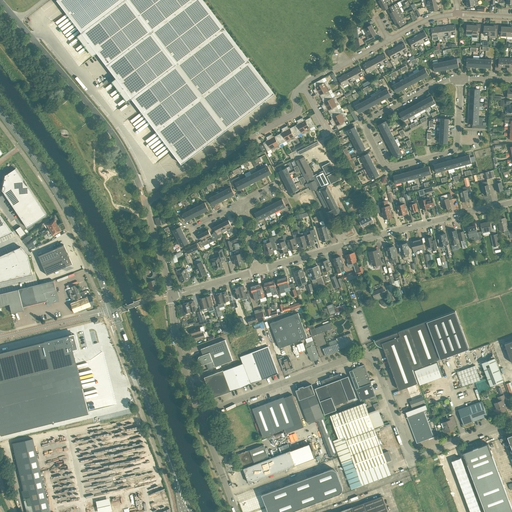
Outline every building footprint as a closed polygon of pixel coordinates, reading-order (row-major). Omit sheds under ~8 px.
[(201,0),(55,0),(56,0),(180,164),(273,94),(201,0)] [(394,5),(391,0),(381,5),(384,10),(387,8),(397,3),(394,5)] [(400,8),(397,3),(387,8),(390,13),(398,9),(400,8)] [(41,18),(54,37),(73,25),(68,17),(63,20),(55,9),(41,18)] [(398,9),(390,13),(392,18),(400,14),(398,9)] [(403,18),(400,14),(392,18),(395,23),(403,18)] [(405,23),(403,18),(395,23),(398,27),(405,23)] [(469,25),(469,24),(464,23),(463,35),(466,35),(466,34),(472,34),(472,25),(469,25)] [(366,34),(374,30),(371,25),(367,27),(365,24),(360,27),(361,30),(363,29),(366,34)] [(472,25),(472,34),(472,37),(477,37),(478,31),(481,31),(481,24),(476,24),(476,25),(472,25)] [(481,24),(481,31),(484,32),(484,35),(489,35),(490,26),(486,26),(486,25),(481,24)] [(493,26),(490,26),(489,35),(495,35),(495,32),(498,32),(498,25),(493,25),(493,26)] [(504,25),(498,25),(498,32),(501,32),(501,36),(506,36),(507,27),(504,27),(504,25)] [(374,30),(366,34),(368,39),(364,41),(366,44),(373,39),(372,37),(376,34),(374,30)] [(419,34),(423,43),(429,40),(424,32),(419,34)] [(419,34),(414,37),(418,46),(423,43),(419,34)] [(418,46),(414,37),(408,40),(413,49),(418,46)] [(404,43),(398,46),(403,54),(408,51),(404,43)] [(398,46),(393,49),(397,57),(403,54),(398,46)] [(397,57),(393,49),(388,51),(392,60),(397,57)] [(379,56),(383,65),(389,62),(384,53),(379,56)] [(379,56),(374,59),(378,67),(383,65),(379,56)] [(504,67),(504,58),(496,58),(495,71),(501,71),(501,67),(504,67)] [(374,59),(368,62),(373,70),(378,67),(374,59)] [(373,70),(368,62),(363,65),(367,73),(373,70)] [(360,67),(354,70),(359,78),(364,75),(360,67)] [(425,68),(419,71),(423,78),(429,75),(425,68)] [(354,70),(349,72),(353,81),(359,78),(354,70)] [(419,71),(414,74),(418,81),(423,78),(419,71)] [(353,81),(349,72),(344,75),(348,84),(353,81)] [(418,81),(414,74),(409,77),(413,84),(418,81)] [(348,84),(344,75),(338,78),(343,86),(348,84)] [(413,84),(409,77),(403,80),(407,87),(413,84)] [(315,93),(329,85),(327,81),(324,82),(322,79),(314,83),(316,88),(313,90),(315,93)] [(403,80),(398,83),(402,90),(407,87),(403,80)] [(402,90),(398,83),(392,86),(396,93),(402,90)] [(331,89),(329,85),(315,93),(316,96),(319,94),(322,99),(330,94),(328,91),(331,89)] [(382,91),(386,99),(391,96),(387,88),(382,91)] [(386,99),(382,91),(376,94),(380,102),(386,99)] [(330,94),(322,99),(324,104),(321,105),(323,108),(337,100),(335,96),(332,98),(330,94)] [(376,94),(371,97),(375,104),(380,102),(376,94)] [(432,95),(426,98),(430,106),(436,103),(432,95)] [(371,97),(365,100),(369,107),(375,104),(371,97)] [(426,98),(421,101),(425,109),(430,106),(426,98)] [(339,104),(337,100),(323,108),(324,111),(328,109),(330,114),(339,110),(337,106),(339,104)] [(365,100),(360,103),(364,110),(369,107),(365,100)] [(501,100),(501,106),(505,106),(508,106),(507,110),(506,110),(505,111),(505,115),(511,115),(511,104),(511,100),(501,100)] [(421,101),(415,104),(419,112),(425,109),(421,101)] [(364,110),(360,103),(355,106),(359,113),(364,110)] [(419,112),(415,104),(410,107),(414,115),(419,112)] [(410,107),(405,110),(409,117),(414,115),(410,107)] [(339,110),(330,114),(333,119),(330,121),(331,123),(345,116),(343,112),(341,113),(339,110)] [(409,117),(405,110),(399,113),(403,120),(409,117)] [(387,121),(392,119),(391,117),(393,116),(392,112),(384,116),(387,121)] [(347,120),(345,116),(331,123),(333,126),(336,125),(338,130),(347,125),(345,121),(347,120)] [(302,118),(301,118),(308,133),(311,131),(310,128),(315,126),(310,117),(304,121),(302,118)] [(308,133),(301,118),(297,121),(298,124),(294,126),(299,134),(302,133),(303,135),(308,133)] [(381,130),(388,126),(386,121),(378,125),(381,130)] [(287,126),(285,127),(292,141),(296,139),(294,137),(299,134),(294,126),(289,129),(287,126)] [(350,136),(357,132),(355,126),(347,130),(350,136)] [(391,132),(388,126),(381,130),(384,136),(391,132)] [(292,141),(285,127),(281,129),(283,132),(279,134),(283,143),(286,141),(288,144),(292,141)] [(357,132),(350,136),(353,141),(360,137),(357,132)] [(391,132),(384,136),(386,141),(394,137),(391,132)] [(283,143),(279,134),(273,137),(272,134),(269,135),(277,150),(281,148),(279,145),(283,143)] [(277,150),(269,135),(266,137),(268,140),(263,143),(267,151),(271,149),(272,152),(277,150)] [(363,143),(360,137),(353,141),(355,147),(363,143)] [(394,137),(386,141),(389,147),(397,143),(394,137)] [(318,142),(298,152),(299,155),(319,145),(318,142)] [(363,143),(355,147),(358,152),(366,148),(363,143)] [(397,143),(389,147),(392,152),(400,148),(397,143)] [(402,154),(400,148),(392,152),(395,158),(402,154)] [(363,162),(371,158),(368,153),(361,157),(363,162)] [(469,155),(463,156),(466,165),(472,163),(469,155)] [(466,165),(463,156),(457,158),(460,166),(466,165)] [(319,187),(313,175),(304,157),(296,160),(312,191),(315,189),(319,187)] [(371,158),(363,162),(366,168),(374,164),(371,158)] [(460,166),(457,158),(452,160),(454,168),(460,166)] [(454,168),(452,160),(446,161),(448,169),(454,168)] [(448,169),(446,161),(440,163),(442,171),(448,169)] [(342,214),(327,186),(334,182),(339,180),(337,174),(336,175),(335,172),(334,172),(333,170),(334,170),(330,162),(322,166),(324,170),(322,171),(322,170),(321,171),(321,172),(317,174),(317,173),(315,174),(313,175),(319,187),(315,189),(332,223),(343,218),(341,214),(342,214)] [(442,171),(440,163),(434,164),(436,173),(442,171)] [(374,164),(366,168),(369,173),(377,169),(374,164)] [(268,166),(262,169),(266,176),(272,173),(268,166)] [(429,166),(423,167),(425,175),(431,174),(429,166)] [(282,177),(290,173),(287,167),(279,171),(282,177)] [(425,175),(423,167),(417,169),(419,177),(425,175)] [(2,191),(2,190),(27,227),(46,214),(27,185),(24,181),(15,168),(5,176),(5,175),(4,175),(1,191),(2,191)] [(266,176),(262,169),(257,171),(261,179),(266,176)] [(377,169),(369,173),(372,179),(373,181),(378,178),(377,176),(379,175),(377,169)] [(419,177),(417,169),(411,171),(413,179),(419,177)] [(257,171),(251,174),(255,182),(261,179),(257,171)] [(413,179),(411,171),(405,172),(407,180),(413,179)] [(407,180),(405,172),(399,174),(401,182),(407,180)] [(290,173),(282,177),(285,182),(292,178),(290,173)] [(251,174),(246,177),(250,184),(255,182),(251,174)] [(401,182),(399,174),(393,176),(395,184),(401,182)] [(246,177),(240,180),(244,187),(250,184),(246,177)] [(292,178),(285,182),(287,188),(295,184),(292,178)] [(244,187),(240,180),(235,183),(239,190),(244,187)] [(497,183),(495,183),(496,188),(497,192),(503,190),(501,180),(496,181),(497,183)] [(484,195),(490,193),(487,181),(481,182),(484,195)] [(298,189),(295,184),(287,188),(290,193),(298,189)] [(463,187),(463,191),(460,192),(462,202),(469,200),(467,191),(471,191),(469,186),(463,187)] [(225,190),(229,197),(235,194),(231,187),(225,190)] [(225,190),(220,192),(224,200),(229,197),(225,190)] [(220,192),(214,195),(218,203),(224,200),(220,192)] [(441,201),(444,209),(451,207),(449,200),(452,199),(450,193),(447,194),(447,195),(440,197),(441,200),(441,201)] [(218,203),(214,195),(209,198),(213,206),(218,203)] [(427,195),(424,196),(425,198),(426,199),(419,201),(420,205),(421,205),(422,209),(429,208),(427,202),(429,201),(427,195)] [(410,204),(411,212),(417,210),(416,203),(418,203),(416,198),(413,199),(414,201),(409,202),(410,204)] [(282,199),(276,202),(280,209),(286,206),(282,199)] [(387,200),(384,201),(388,218),(392,217),(390,205),(388,206),(387,200)] [(388,218),(384,201),(381,202),(382,204),(377,205),(376,207),(377,213),(382,211),(384,219),(388,218)] [(205,202),(199,205),(203,213),(209,210),(205,202)] [(280,209),(276,202),(271,205),(275,212),(280,209)] [(203,213),(199,205),(194,208),(198,215),(203,213)] [(275,212),(271,205),(266,207),(269,215),(275,212)] [(269,215),(266,207),(260,210),(264,218),(269,215)] [(194,208),(188,211),(192,218),(198,215),(194,208)] [(264,218),(260,210),(254,213),(258,220),(264,218)] [(322,221),(326,219),(321,210),(318,212),(322,221)] [(192,218),(188,211),(183,213),(187,221),(192,218)] [(370,213),(363,217),(359,219),(363,227),(374,221),(370,213)] [(505,218),(498,219),(498,221),(499,225),(499,224),(501,231),(504,231),(505,234),(506,235),(509,234),(510,239),(511,238),(511,231),(509,231),(509,229),(508,229),(507,223),(506,223),(505,218)] [(44,233),(57,225),(55,222),(56,222),(55,220),(54,220),(54,219),(46,224),(48,227),(41,232),(42,234),(44,233)] [(228,220),(224,222),(227,230),(228,232),(229,232),(230,232),(231,232),(234,231),(236,235),(239,233),(234,224),(231,226),(228,220)] [(224,222),(219,225),(223,233),(227,230),(224,222)] [(5,223),(0,225),(0,230),(2,236),(12,232),(5,223)] [(59,228),(57,225),(44,233),(45,235),(51,232),(53,235),(60,231),(60,230),(60,229),(59,228)] [(219,225),(214,227),(217,234),(214,235),(217,239),(219,238),(218,235),(223,233),(219,225)] [(326,225),(322,226),(326,240),(330,239),(326,225)] [(480,232),(477,232),(476,225),(468,227),(469,231),(467,231),(469,238),(476,237),(475,235),(478,235),(479,239),(482,238),(480,232)] [(15,230),(20,237),(25,233),(20,226),(15,230)] [(176,236),(183,232),(180,226),(173,230),(176,236)] [(326,240),(322,226),(318,228),(322,242),(326,240)] [(314,243),(313,240),(317,239),(314,229),(304,232),(307,245),(309,245),(310,246),(313,245),(314,244),(314,243)] [(214,234),(211,236),(208,230),(203,233),(209,243),(217,239),(214,235),(214,234)] [(458,238),(456,230),(449,232),(451,240),(453,245),(452,245),(453,250),(459,248),(458,244),(457,244),(455,239),(458,238)] [(183,232),(176,236),(178,241),(186,237),(183,232)] [(307,245),(304,232),(293,235),(294,238),(296,244),(299,244),(300,247),(301,247),(301,248),(302,248),(305,247),(306,246),(305,246),(307,245)] [(209,243),(203,233),(198,235),(201,241),(198,242),(201,248),(204,246),(209,243)] [(445,233),(441,234),(444,247),(444,248),(445,250),(447,257),(450,256),(447,244),(448,244),(445,233)] [(294,238),(291,239),(290,237),(288,237),(287,234),(282,235),(283,238),(284,241),(285,241),(287,249),(290,248),(290,250),(297,248),(296,244),(294,238)] [(499,246),(497,234),(491,235),(493,247),(499,246)] [(284,241),(283,238),(278,240),(276,236),(273,237),(276,250),(279,249),(280,253),(287,251),(287,249),(285,241),(284,241)] [(189,243),(186,237),(178,241),(181,247),(189,243)] [(270,242),(263,244),(266,254),(273,252),(273,251),(276,250),(273,237),(269,238),(270,242)] [(426,238),(429,250),(438,248),(436,242),(435,240),(433,240),(432,237),(426,238)] [(422,239),(417,240),(419,249),(422,249),(423,252),(425,251),(422,239)] [(199,248),(197,243),(186,248),(188,253),(199,248)] [(406,256),(403,244),(398,245),(401,254),(402,254),(404,260),(406,259),(406,256)] [(64,245),(38,256),(46,275),(72,264),(64,245)] [(20,247),(14,249),(19,262),(21,262),(28,259),(27,255),(20,247)] [(393,260),(390,247),(386,248),(388,258),(390,257),(391,263),(394,262),(393,260)] [(14,249),(7,252),(12,265),(14,264),(19,262),(14,249)] [(214,265),(215,270),(223,267),(221,261),(225,260),(222,249),(215,251),(217,257),(211,259),(213,265),(214,265)] [(240,249),(236,250),(240,264),(244,263),(240,249)] [(240,264),(236,250),(232,251),(233,255),(231,256),(232,260),(234,259),(236,265),(240,264)] [(376,250),(369,252),(371,261),(370,261),(371,266),(382,264),(379,255),(377,255),(376,250)] [(7,252),(0,255),(5,267),(7,267),(12,265),(7,252)] [(361,266),(358,267),(357,262),(354,252),(350,254),(354,266),(355,271),(356,275),(364,273),(361,266)] [(178,261),(176,255),(170,256),(172,263),(178,261)] [(340,256),(336,257),(341,272),(345,271),(340,256)] [(341,272),(336,257),(332,259),(337,273),(341,272)] [(28,259),(21,262),(25,276),(32,274),(28,259)] [(320,262),(320,263),(319,263),(320,266),(321,266),(323,271),(322,272),(324,276),(328,274),(328,272),(329,271),(329,269),(331,269),(328,260),(320,262)] [(19,262),(14,264),(17,277),(25,276),(21,262),(19,262)] [(199,277),(206,274),(205,270),(205,269),(204,267),(201,262),(194,265),(199,277)] [(12,265),(7,267),(10,279),(17,277),(14,264),(12,265)] [(321,284),(324,283),(318,265),(313,267),(316,278),(318,282),(320,288),(322,287),(321,284)] [(5,267),(0,268),(0,269),(3,281),(10,279),(7,267),(5,267)] [(316,278),(313,267),(312,267),(312,268),(308,269),(312,279),(313,283),(318,282),(316,278)] [(186,281),(182,271),(181,268),(176,270),(181,283),(186,281)] [(182,271),(186,281),(190,279),(186,269),(182,271)] [(305,287),(304,284),(307,283),(302,269),(294,271),(299,286),(296,287),(298,295),(301,294),(300,290),(301,289),(300,288),(305,287)] [(155,279),(158,278),(156,272),(153,273),(153,275),(152,276),(150,277),(148,277),(147,276),(146,275),(142,276),(144,282),(147,282),(148,285),(150,284),(151,289),(157,287),(155,279)] [(287,276),(282,278),(286,292),(291,290),(293,297),(298,295),(293,283),(289,284),(287,276)] [(336,279),(335,276),(331,277),(335,289),(339,287),(336,279)] [(286,292),(282,278),(277,279),(281,293),(286,292)] [(274,280),(269,281),(272,292),(273,295),(278,294),(277,290),(274,280)] [(53,281),(18,289),(22,307),(46,301),(47,304),(48,305),(49,306),(50,306),(51,305),(52,304),(52,303),(51,302),(53,301),(53,302),(58,301),(53,281)] [(272,292),(269,281),(264,283),(267,293),(268,297),(273,295),(272,292)] [(259,299),(264,297),(261,284),(256,285),(259,299)] [(79,297),(80,297),(85,295),(83,292),(79,293),(76,285),(70,287),(71,289),(68,290),(71,300),(75,299),(79,297)] [(254,300),(259,299),(256,285),(254,285),(253,285),(252,285),(251,286),(254,300)] [(242,301),(248,299),(249,303),(252,302),(250,297),(248,297),(247,295),(246,296),(244,286),(238,287),(241,297),(242,301)] [(241,297),(238,287),(233,289),(236,299),(241,297)] [(383,288),(372,292),(374,297),(385,293),(383,288)] [(22,307),(18,289),(0,293),(0,306),(9,304),(11,313),(23,310),(22,307)] [(221,292),(224,302),(229,300),(226,291),(221,292)] [(224,302),(221,292),(216,294),(219,304),(218,304),(218,306),(216,307),(219,316),(219,317),(221,316),(220,311),(219,308),(225,306),(224,302)] [(80,297),(79,297),(84,309),(94,304),(91,295),(81,299),(80,297)] [(213,305),(210,296),(205,297),(207,307),(209,311),(214,310),(216,317),(219,316),(216,307),(213,307),(213,305)] [(79,297),(75,299),(75,300),(74,301),(75,302),(70,303),(74,313),(74,312),(84,309),(79,297)] [(207,307),(205,297),(199,299),(202,308),(207,307)] [(194,301),(188,302),(191,312),(196,310),(194,301)] [(191,312),(188,302),(183,304),(183,305),(181,306),(181,305),(181,307),(181,308),(181,310),(181,311),(181,313),(182,314),(183,316),(184,317),(184,316),(186,313),(191,312)] [(265,320),(263,311),(255,314),(257,322),(265,320)] [(455,311),(373,341),(375,340),(380,346),(380,347),(381,346),(383,347),(399,390),(418,383),(413,369),(469,348),(455,311)] [(279,348),(307,338),(298,313),(270,323),(279,348)] [(313,336),(317,334),(332,328),(330,322),(315,328),(314,325),(309,326),(313,336)] [(194,334),(202,332),(200,327),(191,330),(192,335),(194,334)] [(259,346),(252,329),(233,336),(239,353),(259,346)] [(204,331),(202,332),(194,334),(196,340),(206,337),(204,331)] [(337,343),(340,349),(355,343),(351,333),(336,338),(337,343)] [(71,335),(0,352),(0,434),(1,435),(88,413),(72,350),(77,349),(74,339),(72,339),(71,335)] [(225,340),(201,349),(203,355),(199,356),(198,359),(200,364),(202,365),(206,364),(209,369),(233,360),(225,340)] [(340,349),(337,343),(322,348),(325,356),(340,350),(340,349)] [(314,345),(307,348),(311,361),(319,358),(314,345)] [(231,391),(278,373),(268,346),(240,356),(243,363),(223,370),(227,383),(231,391)] [(289,358),(285,359),(284,357),(279,359),(282,368),(284,367),(286,370),(287,370),(288,371),(289,371),(291,370),(291,369),(293,368),(289,358)] [(104,387),(110,386),(105,361),(107,361),(107,358),(93,360),(94,364),(84,366),(85,371),(87,370),(88,377),(95,375),(94,370),(100,369),(104,387)] [(482,363),(491,386),(504,381),(495,358),(482,363)] [(420,385),(442,377),(436,362),(414,371),(420,385)] [(475,364),(456,369),(459,383),(479,379),(475,364)] [(352,370),(349,371),(360,401),(376,395),(364,365),(352,369),(352,370)] [(227,383),(223,370),(204,377),(208,386),(217,382),(218,386),(220,386),(227,383)] [(334,405),(356,397),(348,376),(340,379),(339,374),(333,376),(332,374),(329,375),(330,377),(321,380),(323,385),(315,388),(324,414),(336,410),(334,405)] [(474,380),(477,390),(489,387),(487,377),(474,380)] [(217,382),(208,386),(212,398),(223,394),(220,386),(218,386),(217,382)] [(231,391),(227,383),(220,386),(223,394),(231,391)] [(318,403),(311,384),(303,387),(303,386),(304,386),(303,385),(303,386),(302,384),(298,385),(299,387),(298,387),(299,388),(299,387),(299,388),(296,390),(303,409),(318,403)] [(284,397),(273,400),(278,415),(289,411),(287,406),(295,403),(292,395),(284,398),(284,397)] [(423,395),(408,399),(410,407),(425,404),(423,395)] [(495,414),(505,410),(504,408),(506,407),(508,407),(506,402),(503,395),(500,396),(501,401),(495,403),(497,409),(494,410),(495,414)] [(273,400),(263,404),(273,433),(284,429),(281,422),(278,415),(273,400)] [(473,421),(487,416),(482,401),(458,410),(462,422),(462,424),(463,427),(465,428),(472,425),(473,423),(473,421)] [(101,413),(100,402),(91,402),(91,414),(101,413)] [(364,402),(330,415),(339,438),(345,436),(352,454),(351,455),(362,485),(392,474),(387,461),(391,459),(388,451),(383,453),(374,428),(384,424),(382,418),(384,418),(382,414),(380,415),(370,418),(365,405),(366,405),(366,403),(365,404),(364,402)] [(337,452),(318,403),(303,409),(308,424),(316,421),(329,454),(337,452)] [(273,433),(263,404),(252,408),(263,437),(273,433)] [(406,412),(407,417),(424,411),(428,409),(426,404),(406,412)] [(289,411),(278,415),(281,422),(292,418),(289,411)] [(417,443),(434,436),(424,411),(407,417),(417,443)] [(444,433),(454,429),(453,426),(454,425),(453,422),(455,422),(453,416),(449,417),(450,420),(444,422),(446,428),(443,429),(444,433)] [(292,418),(281,422),(284,429),(294,425),(292,418)] [(345,436),(339,438),(333,441),(351,489),(362,485),(351,455),(352,454),(345,436)] [(28,489),(30,495),(22,497),(26,511),(49,511),(32,439),(12,443),(16,459),(12,460),(13,467),(18,466),(23,491),(28,489)] [(264,444),(238,454),(243,466),(269,457),(264,444)] [(309,444),(290,451),(296,465),(315,458),(309,444)] [(485,511),(511,511),(511,507),(488,444),(464,453),(485,511)] [(60,452),(65,451),(65,448),(60,449),(60,451),(50,453),(51,459),(61,457),(60,452)] [(136,458),(137,461),(145,459),(143,450),(135,451),(136,455),(140,454),(140,458),(136,458)] [(290,451),(243,468),(249,482),(296,465),(290,451)] [(117,454),(112,455),(115,468),(122,466),(121,462),(119,462),(117,458),(118,458),(117,454)] [(481,511),(460,454),(451,458),(470,511),(481,511)] [(442,470),(441,465),(436,467),(428,470),(431,479),(429,480),(429,479),(424,481),(426,485),(435,511),(458,511),(442,470)] [(268,511),(290,511),(339,494),(342,486),(337,473),(329,469),(262,494),(268,511)] [(388,511),(382,496),(364,503),(367,511),(388,511)] [(98,508),(108,508),(107,500),(97,501),(98,508)] [(367,511),(364,503),(355,506),(356,511),(367,511)]
